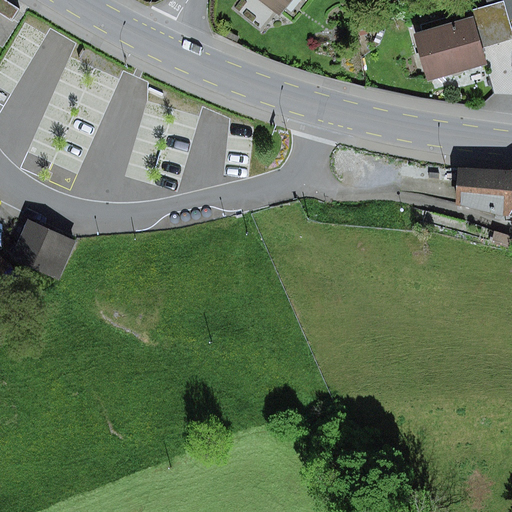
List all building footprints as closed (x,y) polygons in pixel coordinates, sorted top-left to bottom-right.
[(15,0),(0,0),(0,15),(14,25),(26,7),(15,0)] [(263,0),(283,16),(295,0),(263,0)] [(475,17),(484,49),(498,45),(511,40),(511,29),(504,2),(473,10),(475,17)] [(484,49),(475,17),(417,33),(430,81),(489,65),(484,49)] [(511,169),(466,167),(465,199),(510,215),(511,215),(511,169)] [(87,246),(33,224),(18,261),(71,283),(87,246)] [(0,284),(14,270),(0,255),(0,284)]
